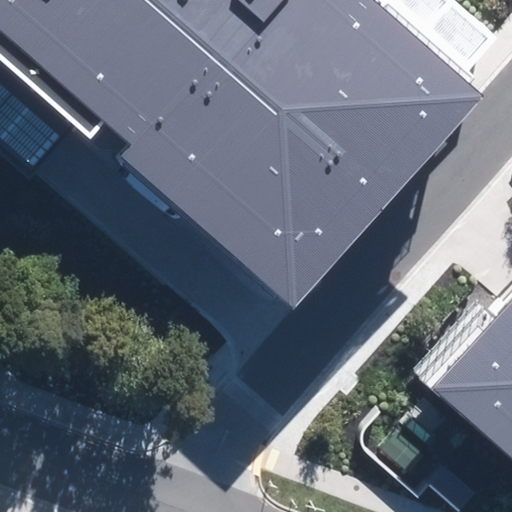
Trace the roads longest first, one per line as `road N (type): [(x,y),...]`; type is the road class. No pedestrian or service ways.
road 1 (residential): [(511,105),(159,504)]
road 2 (residential): [(159,504),(0,444)]
